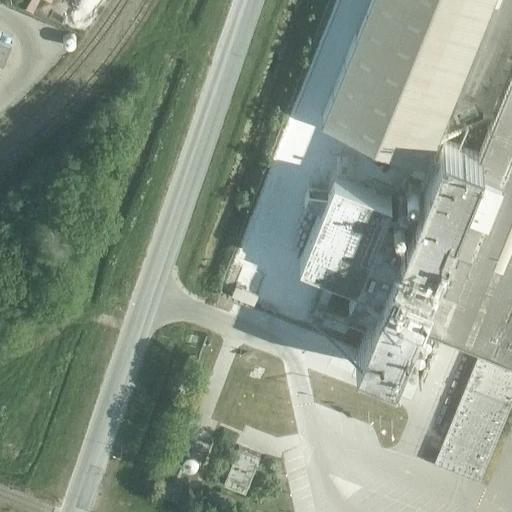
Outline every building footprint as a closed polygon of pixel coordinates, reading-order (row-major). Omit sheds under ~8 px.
[(491,0),(367,0),(321,116),(427,159),(491,0)] [(0,63),(4,66),(13,45),(0,39),(0,63)] [(360,347),(357,356),(396,372),(418,319),(482,345),(435,461),(480,479),(511,402),(511,72),(480,152),(445,138),(407,231),(375,311),(360,347)] [(322,205),(300,259),(358,282),(350,301),(375,311),(407,231),(382,221),(392,196),(335,173),(328,190),(309,188),(305,198),(322,205)] [(259,453),(239,446),(225,484),(245,491),(259,453)] [(183,487),(164,479),(160,490),(178,498),(183,487)]
